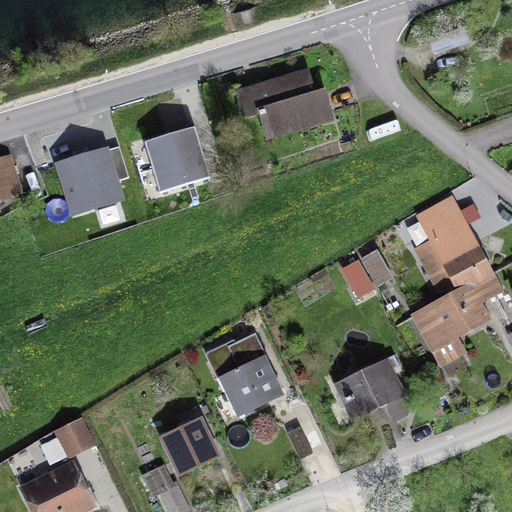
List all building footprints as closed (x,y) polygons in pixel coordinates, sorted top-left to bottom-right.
[(310,74),(238,95),(246,126),(261,121),(268,146),(337,126),(328,95),(317,98),(310,74)] [(194,127),(145,141),(160,191),(209,177),(194,127)] [(108,146),(55,162),(72,217),(125,200),(108,146)] [(8,159),(0,161),(0,209),(22,203),(8,159)] [(461,187),(440,200),(449,215),(471,202),(461,187)] [(492,322),(479,295),(502,283),(471,221),(429,242),(456,296),(419,315),(436,350),(492,322)] [(377,287),(394,278),(379,250),(362,259),(377,287)] [(358,262),(344,270),(358,296),(372,288),(358,262)] [(255,337),(208,359),(238,421),(284,399),(255,337)] [(365,414),(401,396),(386,366),(350,384),(365,414)] [(202,421),(160,441),(178,480),(220,460),(202,421)] [(83,422),(56,436),(69,460),(96,446),(83,422)] [(300,427),(285,435),(297,461),(313,454),(300,427)] [(77,464),(23,489),(33,511),(95,511),(99,510),(77,464)] [(164,467),(144,477),(153,498),(162,494),(170,511),(184,511),(191,509),(180,485),(174,488),(164,467)]
